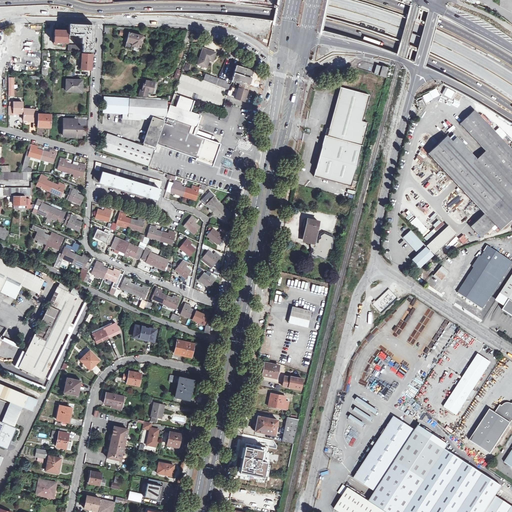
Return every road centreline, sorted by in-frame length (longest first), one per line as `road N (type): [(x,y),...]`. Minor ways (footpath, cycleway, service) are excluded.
road 1 (trunk): [(98,12),(185,1),(271,9),(392,44),(511,105)]
road 2 (primary): [(273,122),(194,511)]
road 3 (trunk): [(270,0),(386,29),(511,92)]
road 4 (unclassified): [(304,511),(354,303),(376,266)]
road 5 (residential): [(211,372),(147,358),(108,371),(94,393),(69,511)]
road 6 (primary): [(253,279),(307,35)]
road 7 (residential): [(217,511),(261,300),(253,279)]
road 8 (primary): [(206,511),(253,279)]
road 9 (residential): [(89,187),(85,245),(95,255),(224,305)]
road 10 (unclassified): [(376,266),(385,185),(418,69)]
road 11 (trunk): [(511,78),(422,31),(326,0)]
road 12 (residential): [(273,122),(258,132),(224,305)]
road 13 (secondary): [(98,12),(184,15),(286,32)]
road 14 (unclassified): [(511,351),(376,266)]
road 15 (trunk): [(511,61),(378,0)]
road 16 (unclassified): [(91,155),(98,12)]
road 17 (residential): [(211,372),(182,511)]
